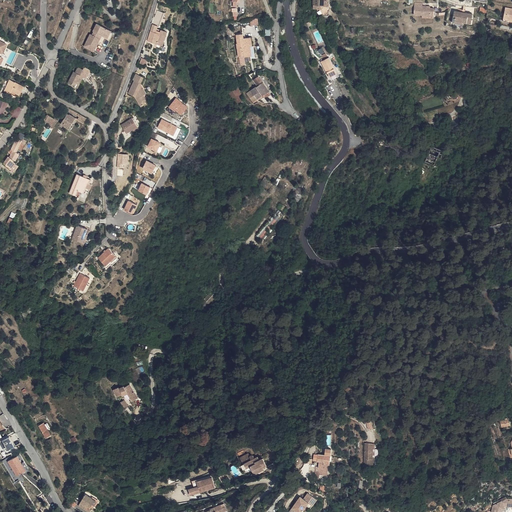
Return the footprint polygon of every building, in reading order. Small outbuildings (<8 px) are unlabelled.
[(329,0),(326,0),(321,0),(313,0),(313,11),(317,12),(329,13),(329,10),(330,10),(331,8),(330,8),(329,0)] [(426,7),(421,6),(421,8),(413,7),(412,15),(432,18),(433,9),(429,9),(425,9),(426,7)] [(473,12),(455,10),(453,22),(463,23),(463,21),(471,22),(473,12)] [(112,30),(98,23),(94,30),(96,31),(94,35),(91,34),(85,46),(95,51),(103,35),(108,37),(112,30)] [(152,44),(155,35),(153,35),(155,29),(156,27),(152,25),(145,42),(152,44)] [(155,35),(152,44),(160,48),(166,33),(161,31),(158,36),(155,35)] [(241,32),(237,33),(238,44),(236,44),(238,56),(240,56),(244,55),(244,57),(251,56),(251,58),(257,58),(255,44),(253,44),(252,36),(244,38),(243,33),(241,34),(241,32)] [(323,62),(331,77),(336,75),(328,60),(323,62)] [(331,77),(323,62),(321,63),(329,79),(331,77)] [(86,67),(78,64),(77,68),(72,66),(70,71),(68,70),(64,79),(67,81),(66,84),(73,87),(78,74),(82,76),(86,67)] [(140,89),(139,87),(141,85),(142,84),(140,82),(142,77),(134,74),(131,81),(134,83),(128,95),(135,98),(136,99),(140,89)] [(263,82),(259,76),(254,79),(258,86),(251,91),(257,101),(261,98),(257,93),(264,89),(260,84),(263,82)] [(25,86),(10,79),(4,92),(10,94),(12,90),(14,91),(21,94),(25,86)] [(270,92),(263,82),(260,84),(264,89),(257,93),(261,98),(270,92)] [(240,96),(237,88),(225,92),(227,100),(240,96)] [(142,91),(140,89),(136,99),(142,107),(145,105),(146,99),(144,96),(147,94),(144,90),(142,91)] [(177,97),(170,106),(175,111),(176,109),(182,114),(188,106),(177,97)] [(62,118),(59,123),(68,128),(75,117),(69,113),(68,114),(67,113),(63,118),(62,118)] [(45,120),(50,123),(52,120),(54,121),(56,119),(49,114),(45,120)] [(80,114),(76,119),(82,123),(86,118),(80,114)] [(133,117),(122,124),(127,133),(133,129),(138,126),(133,117)] [(50,123),(49,124),(54,127),(59,120),(56,118),(56,119),(54,121),(52,120),(50,123)] [(178,126),(163,119),(159,127),(174,135),(178,126)] [(13,151),(17,152),(18,150),(21,151),(24,145),(20,143),(21,141),(15,138),(10,149),(13,151)] [(152,138),(148,146),(158,151),(162,142),(152,138)] [(440,145),(432,141),(432,142),(429,149),(437,153),(440,154),(441,149),(438,148),(440,145)] [(19,154),(17,152),(13,151),(10,159),(15,162),(19,154)] [(118,167),(122,167),(123,163),(128,163),(129,154),(119,153),(118,167)] [(15,162),(10,159),(9,158),(3,166),(11,172),(17,163),(15,162)] [(148,160),(143,168),(153,173),(157,164),(148,160)] [(85,184),(71,179),(64,198),(69,200),(71,195),(76,197),(77,198),(82,188),(84,189),(85,184)] [(143,182),(139,190),(148,194),(151,186),(143,182)] [(84,189),(82,188),(77,198),(82,199),(86,189),(84,189)] [(129,200),(125,209),(134,213),(138,204),(129,200)] [(88,229),(77,226),(73,239),(83,243),(88,229)] [(117,256),(110,248),(99,257),(107,265),(117,256)] [(91,278),(81,273),(75,285),(85,289),(91,278)] [(206,296),(208,302),(216,299),(214,293),(206,296)] [(137,398),(129,384),(121,389),(121,387),(116,389),(115,388),(110,390),(113,397),(119,395),(120,398),(125,394),(130,402),(137,398)] [(509,418),(500,420),(502,427),(511,425),(509,418)] [(51,435),(45,423),(40,425),(47,438),(51,435)] [(8,449),(15,446),(10,436),(3,440),(8,449)] [(373,457),(372,442),(363,442),(364,464),(371,464),(371,457),(373,457)] [(329,456),(315,454),(314,460),(316,460),(315,466),(312,466),(310,473),(324,475),(326,463),(328,464),(329,456)] [(19,455),(9,460),(18,476),(27,471),(19,455)] [(258,459),(257,455),(242,461),(244,468),(249,466),(252,474),(263,469),(262,467),(266,465),(263,457),(258,459)] [(216,473),(221,484),(224,483),(221,477),(226,475),(224,471),(216,473)] [(214,478),(213,475),(196,480),(191,481),(193,490),(199,489),(198,483),(214,478)] [(217,488),(214,478),(198,483),(199,489),(187,492),(188,497),(201,493),(217,488)] [(94,498),(82,493),(78,502),(90,507),(94,498)] [(297,497),(286,511),(294,511),(298,511),(305,503),(306,504),(311,497),(305,493),(300,499),(297,497)] [(315,500),(311,497),(306,504),(310,506),(315,500)] [(494,504),(492,511),(498,511),(499,511),(507,508),(508,511),(511,511),(511,498),(508,498),(494,504)] [(223,505),(220,499),(199,506),(201,511),(198,511),(212,511),(212,509),(223,505)] [(90,507),(78,502),(77,506),(89,511),(90,507)]
